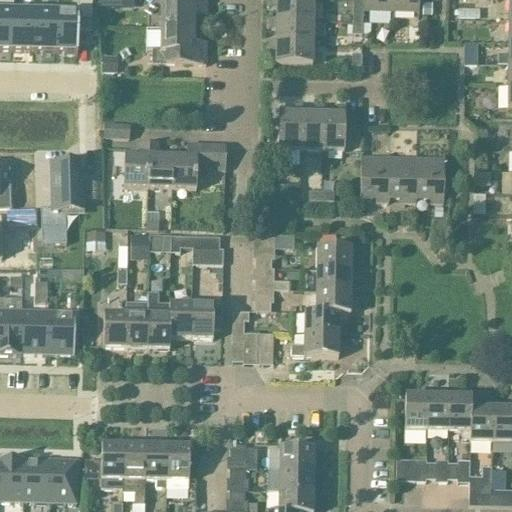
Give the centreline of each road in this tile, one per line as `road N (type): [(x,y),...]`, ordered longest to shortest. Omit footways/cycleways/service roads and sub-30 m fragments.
road 1 (residential): [(356,511),(359,415),(351,403),(234,399),(235,375)]
road 2 (residential): [(250,87),(378,90)]
